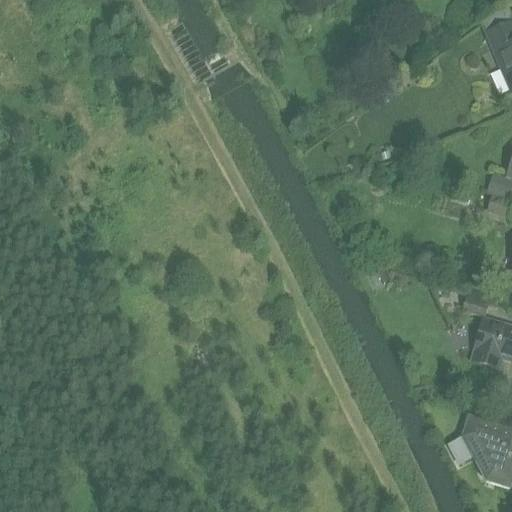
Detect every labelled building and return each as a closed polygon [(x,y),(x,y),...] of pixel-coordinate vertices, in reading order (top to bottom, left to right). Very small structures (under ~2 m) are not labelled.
[(509,71),(511,78),(511,25),(487,36),(504,73),(509,71)] [(375,156),(378,164),(394,160),(391,151),(375,156)] [(511,167),(508,180),(495,176),(489,195),(511,202),(511,200),(511,167)] [(378,170),(373,184),(386,188),(390,175),(378,170)] [(511,204),(492,198),(487,214),(511,221),(511,204)] [(486,320),(491,304),(468,298),(464,313),(486,320)] [(511,329),(504,327),(486,321),(473,362),(499,370),(502,360),(511,362),(511,329)] [(510,490),(511,483),(511,431),(470,419),(468,424),(471,425),(467,438),(482,443),(479,456),(476,461),(488,483),(510,490)]
